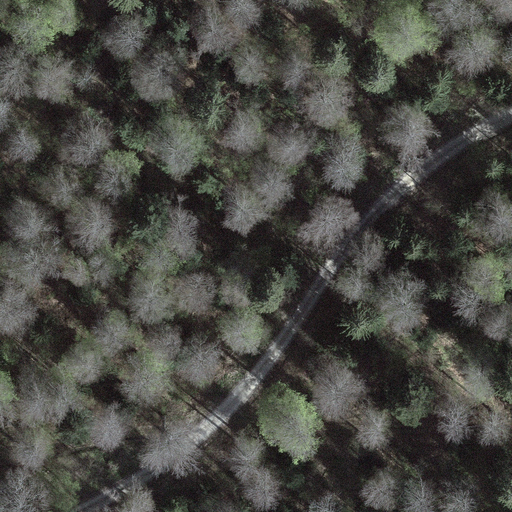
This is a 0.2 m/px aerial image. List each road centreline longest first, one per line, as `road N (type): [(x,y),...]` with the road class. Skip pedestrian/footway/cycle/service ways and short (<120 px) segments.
road 1 (unclassified): [(77,511),(202,421),(256,360),(367,204),(419,159),(511,109)]
road 2 (track): [(0,452),(202,421),(511,423)]
